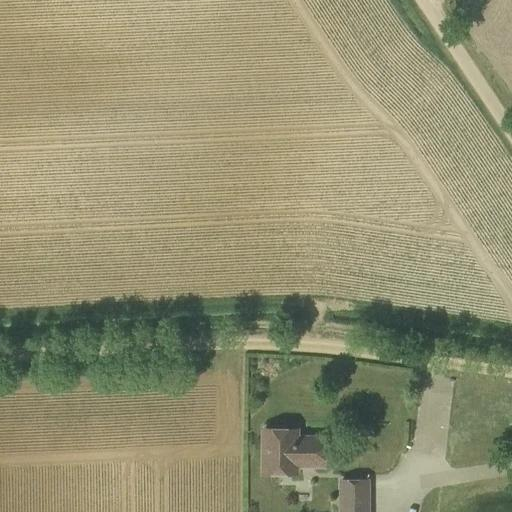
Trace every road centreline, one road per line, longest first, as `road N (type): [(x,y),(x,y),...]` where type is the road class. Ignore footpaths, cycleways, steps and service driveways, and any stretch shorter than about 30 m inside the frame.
road 1 (track): [(511,371),(331,345),(0,354)]
road 2 (unclassified): [(511,130),(425,0)]
